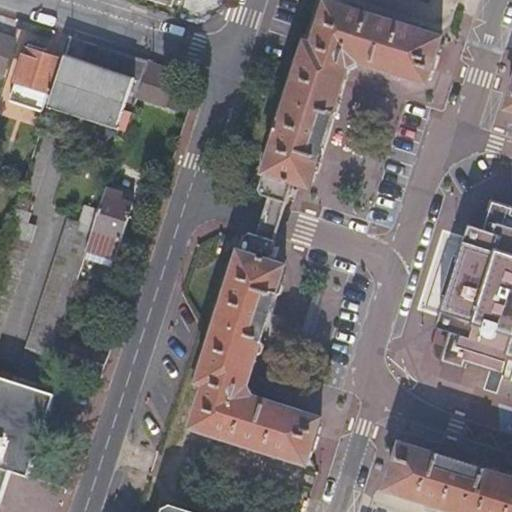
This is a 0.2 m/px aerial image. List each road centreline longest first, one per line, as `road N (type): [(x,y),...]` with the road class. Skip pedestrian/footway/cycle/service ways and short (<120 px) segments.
road 1 (residential): [(81,511),(184,196)]
road 2 (residential): [(184,196),(372,247),(390,265)]
road 3 (residential): [(26,0),(229,71)]
road 4 (residential): [(501,0),(451,141)]
road 5 (residential): [(377,395),(396,410),(511,447)]
road 6 (residential): [(451,141),(432,162),(410,236),(390,265)]
road 7 (residential): [(390,265),(368,364),(377,395)]
road 8 (residential): [(184,196),(229,71)]
road 9 (residential): [(377,395),(337,511)]
